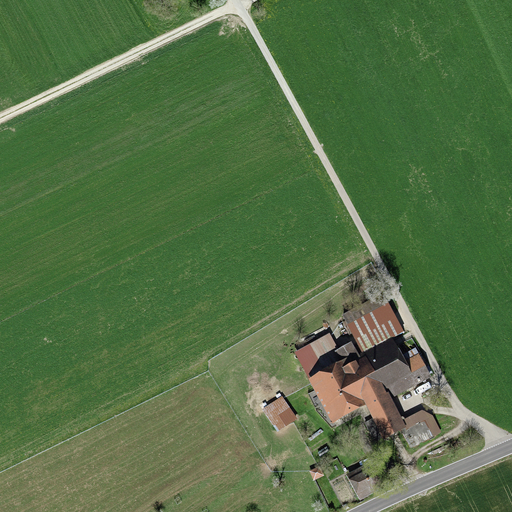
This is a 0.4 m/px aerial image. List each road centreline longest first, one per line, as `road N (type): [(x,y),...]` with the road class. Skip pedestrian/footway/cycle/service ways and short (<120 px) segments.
road 1 (track): [(235,0),(453,400),(511,441)]
road 2 (track): [(250,0),(0,118)]
road 3 (secondary): [(511,445),(363,511)]
